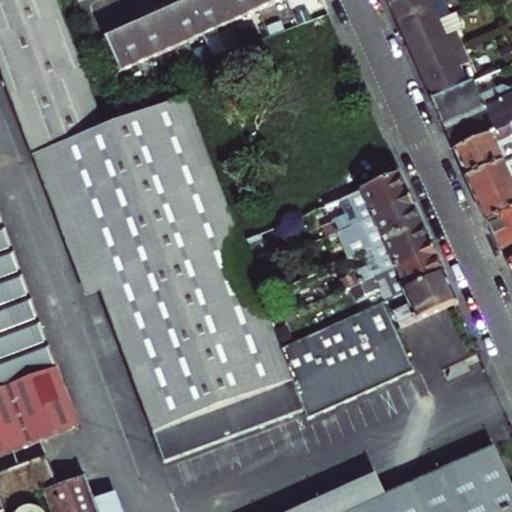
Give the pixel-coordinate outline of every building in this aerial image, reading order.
[(396,333),(384,304),(280,350),(270,326),(264,312),(259,300),(250,273),(240,246),(187,97),(102,128),(55,0),(0,0),(0,79),(28,156),(45,150),(96,290),(159,460),(300,408),(304,419),(413,375),(396,333)] [(73,0),(78,8),(93,0),(73,0)] [(229,26),(216,0),(195,0),(187,4),(203,38),(212,59),(227,52),(217,31),(229,26)] [(256,13),(250,0),(216,0),(229,26),(256,13)] [(250,0),(256,13),(283,1),(282,0),(250,0)] [(282,0),(283,1),(288,12),(315,0),(282,0)] [(395,0),(388,3),(403,36),(450,15),(451,15),(444,0),(395,0)] [(203,38),(187,4),(168,12),(167,10),(158,14),(174,51),(203,38)] [(327,17),(324,10),(308,17),(310,24),(327,17)] [(174,51),(158,14),(148,18),(150,21),(132,29),(147,63),(174,51)] [(450,15),(403,36),(417,68),(465,47),(459,33),(458,33),(450,15)] [(147,63),(132,29),(114,37),(113,34),(103,39),(119,76),(147,63)] [(119,76),(103,39),(94,43),(110,80),(119,76)] [(471,82),(479,78),(465,47),(417,68),(431,98),(471,82)] [(478,95),(471,82),(431,98),(444,127),(511,98),(511,86),(504,90),(502,84),(478,95)] [(511,98),(444,127),(467,180),(511,161),(511,98)] [(45,150),(28,156),(78,296),(96,290),(45,150)] [(511,161),(467,180),(487,225),(511,213),(511,161)] [(390,209),(408,200),(397,177),(339,202),(345,216),(330,224),(335,234),(372,217),(374,220),(391,213),(390,209)] [(362,254),(421,229),(408,200),(390,209),(391,213),(374,220),(372,217),(335,234),(341,247),(356,240),(362,254)] [(511,213),(487,225),(499,252),(511,246),(511,213)] [(0,457),(76,430),(0,228),(0,457)] [(412,259),(431,251),(421,229),(362,254),(368,267),(341,279),(346,290),(358,285),(394,268),(395,271),(414,263),(412,259)] [(270,263),(260,237),(247,243),(257,270),(270,263)] [(511,246),(499,252),(505,264),(511,260),(511,246)] [(406,294),(443,278),(431,251),(412,259),(414,263),(395,271),(394,268),(358,285),(363,297),(378,291),(384,304),(388,302),(406,294)] [(443,278),(406,294),(413,310),(395,318),(400,331),(456,305),(443,278)] [(413,310),(406,294),(388,302),(395,318),(413,310)] [(356,511),(511,511),(511,504),(489,453),(380,501),(356,511)] [(93,511),(90,503),(80,479),(51,490),(41,462),(0,476),(0,510),(29,500),(33,511),(93,511)] [(299,511),(356,511),(380,501),(371,480),(299,511)] [(119,511),(114,496),(90,503),(93,511),(119,511)]
